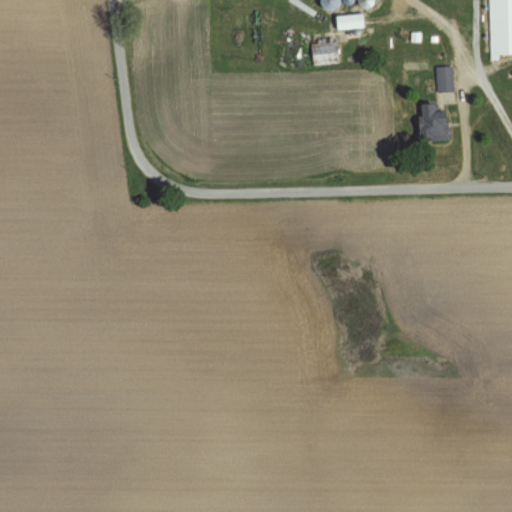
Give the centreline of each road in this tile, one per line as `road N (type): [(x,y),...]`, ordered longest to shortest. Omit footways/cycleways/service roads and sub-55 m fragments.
road 1 (residential): [(511,183),(214,192),(177,188),(149,171)]
road 2 (residential): [(149,171),(131,137),(112,0)]
